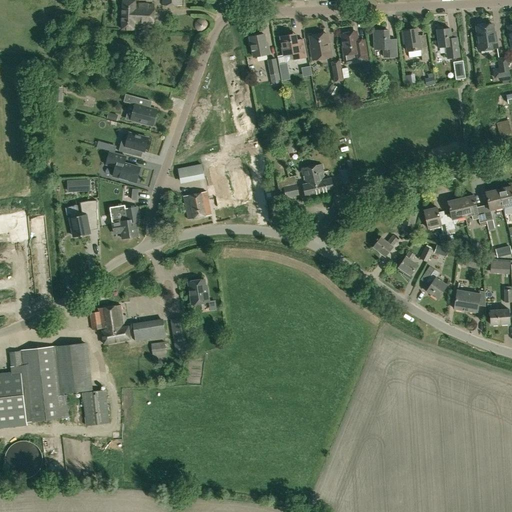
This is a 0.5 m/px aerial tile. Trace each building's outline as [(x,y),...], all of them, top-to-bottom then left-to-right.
[(134,26),(153,27),(154,5),(135,4),(135,1),(123,1),(122,29),(134,30),(134,26)] [(477,41),(479,42),(480,51),(498,48),(496,37),(495,37),(493,24),(485,25),(485,23),(477,24),(477,27),(476,27),(478,35),(477,37),(477,41)] [(408,52),(409,58),(421,56),(422,60),(429,59),(427,45),(421,45),(419,35),(417,36),(416,29),(403,31),(404,44),(406,44),(407,52),(408,52)] [(456,37),(451,38),(450,29),(437,30),(439,47),(447,46),(448,58),(458,57),(456,37)] [(374,31),(375,49),(384,49),(384,57),(397,57),(396,40),(389,40),(388,30),(374,31)] [(347,63),(367,60),(364,40),(357,41),(356,32),(341,34),(345,54),(344,54),(345,62),(347,63)] [(332,57),(330,46),(329,47),(326,33),(310,36),(314,60),(332,57)] [(270,54),(267,42),(265,42),(264,34),(250,37),(254,57),(270,54)] [(283,54),(283,55),(289,54),(290,58),(292,59),(306,57),(303,39),(296,40),(295,34),(280,37),(282,46),(280,48),(281,52),(283,54)] [(509,76),(506,58),(498,59),(500,70),(494,71),(495,78),(509,76)] [(278,73),(275,59),(268,61),(270,74),(278,73)] [(332,63),(335,81),(343,80),(339,61),(332,63)] [(464,78),(462,62),(454,63),(457,79),(464,78)] [(155,117),(157,110),(149,108),(147,107),(148,100),(132,96),(130,103),(135,104),(131,120),(152,126),(153,124),(155,124),(156,118),(155,117)] [(320,113),(319,106),(311,107),(312,114),(320,113)] [(511,136),(511,133),(508,120),(491,124),(493,133),(491,133),(493,141),(511,136)] [(126,141),(121,139),(118,151),(131,154),(132,148),(142,151),(144,152),(148,138),(129,133),(126,141)] [(252,142),(236,145),(237,151),(242,150),(243,155),(254,153),(252,142)] [(126,156),(110,151),(106,164),(115,167),(113,176),(136,183),(140,167),(124,163),(126,156)] [(322,164),(301,168),(305,184),(303,184),(305,196),(333,190),(331,179),(325,180),(322,164)] [(186,168),(178,169),(180,181),(188,179),(186,168)] [(349,183),(346,168),(340,170),(343,184),(349,183)] [(228,196),(231,209),(246,206),(243,191),(250,189),(246,172),(234,175),(236,183),(225,186),(227,196),(228,196)] [(295,177),(277,181),(279,192),(284,191),(285,198),(299,195),(296,184),(295,177)] [(89,180),(68,182),(68,191),(89,190),(89,180)] [(511,186),(499,189),(503,208),(504,215),(511,213),(511,186)] [(503,208),(499,189),(485,193),(488,205),(482,206),(486,221),(493,220),(491,211),(503,208)] [(188,220),(211,215),(206,191),(183,196),(188,220)] [(479,223),(486,221),(482,206),(477,207),(474,195),(461,198),(465,217),(472,215),(473,220),(478,219),(479,223)] [(450,214),(445,215),(444,215),(448,231),(449,234),(455,233),(452,220),(465,217),(461,198),(447,202),(450,214)] [(70,222),(71,230),(73,230),(75,236),(74,236),(74,237),(89,234),(89,233),(88,233),(87,226),(91,226),(98,225),(96,200),(88,201),(80,202),(81,212),(70,214),(72,222),(70,222)] [(122,239),(123,239),(137,237),(135,222),(139,221),(138,207),(123,209),(123,206),(110,207),(114,233),(121,232),(122,239)] [(444,215),(445,215),(444,211),(439,212),(438,208),(423,211),(428,229),(441,226),(443,235),(449,234),(448,231),(444,215)] [(417,212),(405,209),(402,224),(414,227),(417,212)] [(5,223),(16,219),(14,211),(2,215),(5,223)] [(37,217),(39,231),(49,230),(48,216),(37,217)] [(387,242),(381,237),(372,247),(385,257),(393,247),(393,246),(398,240),(392,235),(387,242)] [(449,248),(437,244),(434,253),(446,257),(449,248)] [(425,247),(419,258),(427,262),(433,251),(425,247)] [(497,258),(504,256),(502,248),(495,249),(497,258)] [(415,255),(409,251),(398,268),(404,272),(403,273),(411,279),(414,275),(412,274),(418,264),(412,260),(415,255)] [(470,256),(467,264),(478,268),(481,260),(470,256)] [(499,261),(498,274),(509,274),(510,262),(499,261)] [(439,273),(434,269),(425,283),(429,286),(426,291),(438,299),(447,285),(436,278),(439,273)] [(204,280),(188,282),(192,305),(209,302),(207,288),(205,288),(204,280)] [(477,313),(478,305),(485,306),(485,292),(480,291),(480,294),(457,291),(454,309),(477,313)] [(98,309),(99,312),(90,313),(92,330),(101,329),(104,344),(131,340),(128,326),(124,327),(121,305),(98,309)] [(510,324),(509,309),(490,310),(491,325),(510,324)] [(187,318),(171,320),(176,355),(193,352),(187,318)] [(163,320),(133,325),(135,340),(166,335),(163,320)] [(150,344),(152,356),(166,353),(164,342),(150,344)] [(0,427),(28,424),(27,422),(69,417),(66,395),(64,395),(64,393),(90,391),(84,343),(19,351),(9,353),(12,374),(0,375),(0,427)] [(105,390),(82,393),(86,426),(109,423),(105,390)] [(5,456),(5,462),(7,467),(10,472),(14,475),(19,477),(24,478),(30,477),(35,474),(39,470),(41,466),(42,460),(42,457),(42,455),(39,449),(36,445),(31,442),(26,441),(20,441),(15,443),(10,446),(7,451),(5,456)]
